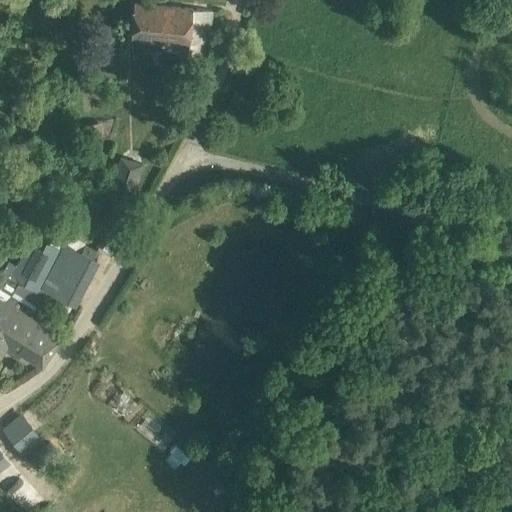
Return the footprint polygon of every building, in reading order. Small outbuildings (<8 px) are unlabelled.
[(212,11),(192,9),(134,3),(131,40),(188,45),(187,63),(200,64),(201,55),(208,55),(212,11)] [(116,65),(117,45),(79,44),(78,63),(116,65)] [(144,164),(125,158),(121,157),(111,186),(135,193),(144,164)] [(93,258),(97,250),(86,245),(82,252),(64,242),(60,250),(46,242),(42,249),(30,242),(12,276),(20,280),(5,303),(0,299),(0,354),(1,355),(4,349),(10,352),(12,349),(15,351),(13,354),(18,357),(21,353),(42,366),(61,336),(24,314),(27,309),(32,312),(43,295),(54,300),(57,294),(74,303),(96,260),(93,258)] [(41,441),(20,416),(6,427),(5,430),(14,440),(26,454),(41,441)]
